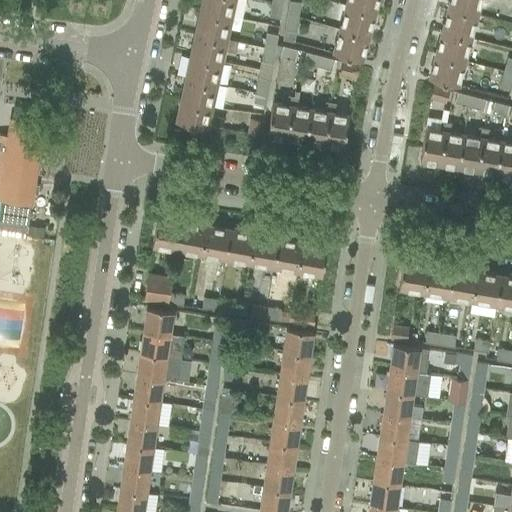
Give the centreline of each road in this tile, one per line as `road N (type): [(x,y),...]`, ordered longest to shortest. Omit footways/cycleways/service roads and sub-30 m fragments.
road 1 (tertiary): [(65,511),(116,160)]
road 2 (residential): [(372,201),(323,511)]
road 3 (residential): [(372,201),(116,160)]
road 4 (residential): [(372,201),(407,0)]
road 5 (residential): [(511,226),(372,201)]
road 6 (tertiary): [(129,55),(0,36)]
